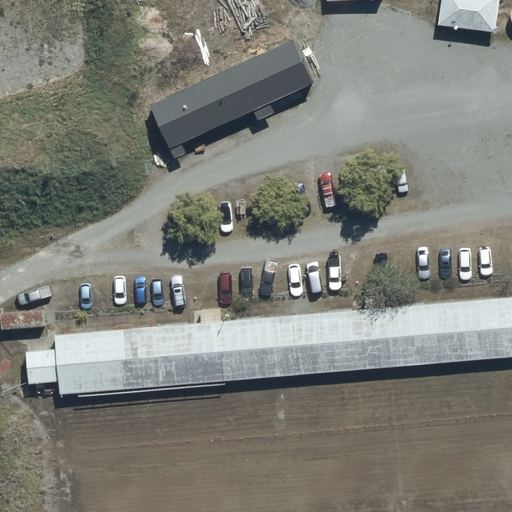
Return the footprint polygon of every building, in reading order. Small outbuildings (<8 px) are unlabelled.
[(440,0),(437,20),(494,28),(498,0),(440,0)] [(293,34),(149,100),(169,143),(313,77),(293,34)] [(511,353),(511,292),(221,317),(201,318),(56,330),(57,344),(60,378),(61,391),(511,353)] [(200,306),(201,318),(221,317),(220,304),(200,306)] [(2,325),(45,322),(44,306),(1,309),(2,325)] [(60,378),(57,344),(26,347),(28,380),(60,378)]
